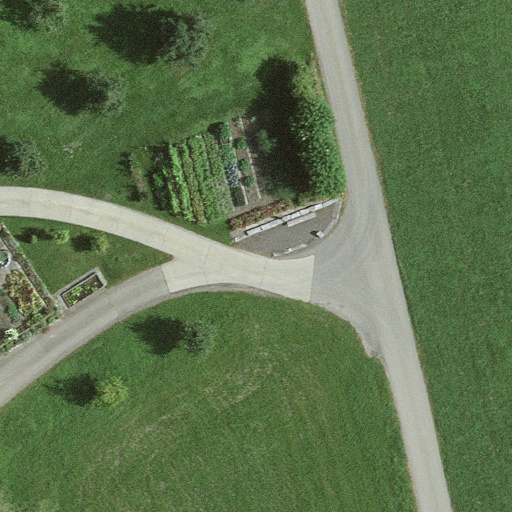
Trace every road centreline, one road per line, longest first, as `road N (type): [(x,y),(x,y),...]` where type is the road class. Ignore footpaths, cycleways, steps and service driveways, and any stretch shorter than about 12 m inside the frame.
road 1 (unclassified): [(435,511),(323,0)]
road 2 (track): [(0,201),(58,205),(280,277),(387,296)]
